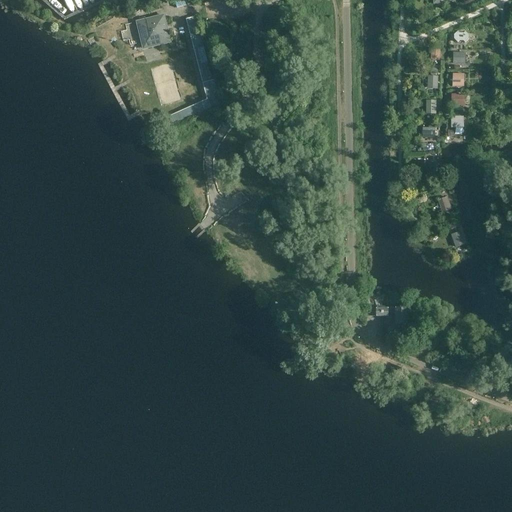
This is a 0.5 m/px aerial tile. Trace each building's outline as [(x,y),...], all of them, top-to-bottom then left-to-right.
[(170,43),(164,16),(137,22),(144,49),(170,43)] [(219,106),(196,17),(186,19),(207,100),(171,115),(175,125),(219,106)] [(454,34),(454,39),(458,43),(459,41),(463,41),(465,43),(469,39),(469,35),(466,31),(458,31),(454,34)] [(440,60),(441,49),(431,48),(430,59),(440,60)] [(465,64),(466,53),(453,52),(453,64),(465,64)] [(464,74),(452,73),(452,87),(464,87),(464,74)] [(437,89),(438,76),(428,75),(427,89),(437,89)] [(465,94),(451,94),(451,106),(465,106),(465,94)] [(436,114),(436,100),(426,100),(426,114),(436,114)] [(167,128),(168,120),(162,116),(155,119),(154,127),(160,131),(167,128)] [(463,116),(450,116),(451,128),(464,128),(463,116)] [(435,138),(436,124),(423,124),(423,138),(435,138)] [(439,174),(435,161),(425,164),(430,177),(439,174)] [(452,209),(447,197),(438,200),(442,212),(452,209)] [(451,235),(455,248),(467,244),(464,236),(462,236),(461,231),(451,235)] [(389,313),(388,308),(376,309),(376,317),(389,316),(389,313)] [(408,324),(408,308),(396,308),(396,313),(396,324),(408,324)]
